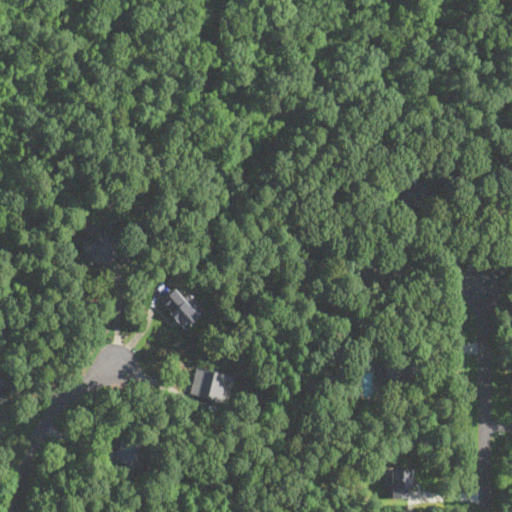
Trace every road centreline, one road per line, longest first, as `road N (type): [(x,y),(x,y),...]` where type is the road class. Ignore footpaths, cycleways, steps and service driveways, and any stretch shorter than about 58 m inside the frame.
road 1 (residential): [(482,511),(479,281)]
road 2 (residential): [(12,511),(44,425),(119,362)]
